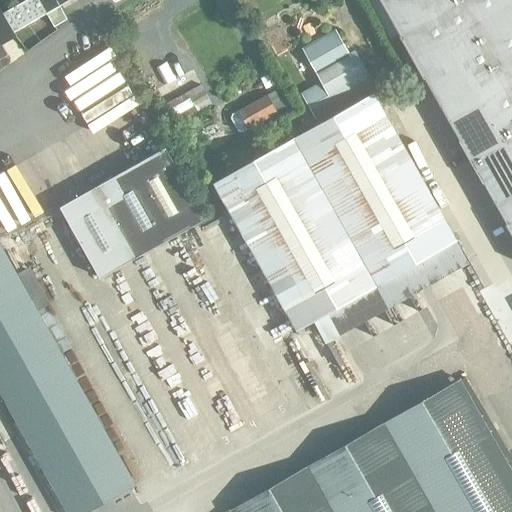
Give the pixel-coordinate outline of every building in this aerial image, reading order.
[(69,0),(24,0),(2,13),(13,32),(46,13),(54,26),(66,19),(59,6),(69,0)] [(511,0),(380,0),(400,35),(399,35),(423,79),(424,78),(459,139),(458,140),(482,183),(483,182),(506,223),(505,223),(511,236),(511,0)] [(0,58),(7,55),(1,43),(14,36),(12,33),(13,32),(2,13),(0,9),(0,58)] [(322,83),(302,94),(315,118),(373,85),(355,52),(348,56),(334,32),(303,49),(322,83)] [(201,84),(179,96),(168,102),(178,122),(212,103),(201,84)] [(248,127),(287,105),(278,89),(239,111),(248,127)] [(297,330),(456,240),(373,93),(213,183),(297,330)] [(205,219),(164,148),(93,187),(60,207),(99,278),(205,219)] [(0,245),(0,393),(66,511),(86,511),(135,485),(37,311),(46,305),(25,269),(16,274),(0,245)] [(343,334),(324,340),(326,345),(307,351),(321,394),(359,381),(343,334)] [(511,511),(511,471),(479,413),(306,511),(511,511)]
